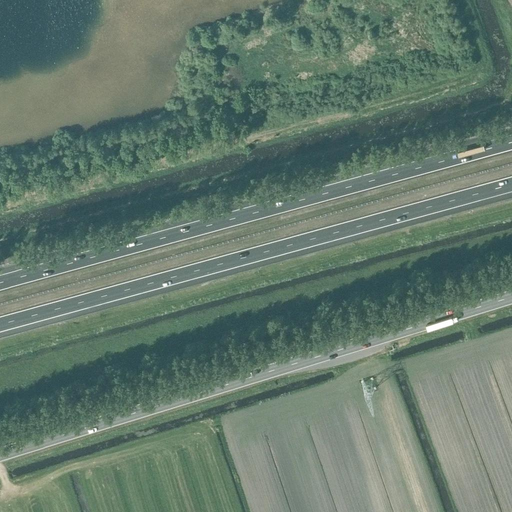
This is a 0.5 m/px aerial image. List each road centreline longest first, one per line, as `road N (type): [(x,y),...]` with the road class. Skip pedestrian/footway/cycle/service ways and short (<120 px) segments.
road 1 (secondary): [(0,454),(511,297)]
road 2 (motorway): [(511,142),(0,283)]
road 3 (motorway): [(0,325),(511,184)]
